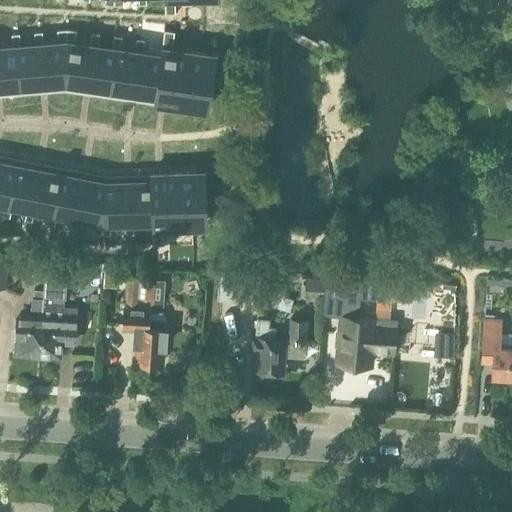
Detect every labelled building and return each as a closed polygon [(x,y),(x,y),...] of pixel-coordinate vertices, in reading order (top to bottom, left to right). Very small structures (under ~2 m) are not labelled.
[(175,0),(164,0),(165,16),(176,15),(175,0)] [(67,29),(57,30),(58,42),(67,41),(67,29)] [(67,29),(67,41),(75,42),(77,30),(67,29)] [(42,31),(34,32),(35,44),(39,43),(43,43),(42,31)] [(164,31),(162,48),(172,49),(174,32),(164,31)] [(91,32),(90,44),(94,45),(98,46),(99,33),(91,32)] [(20,33),(12,34),(13,45),(17,45),(21,45),(20,33)] [(114,36),(112,48),(116,48),(120,49),(122,37),(114,36)] [(135,51),(139,51),(143,52),(144,40),(136,39),(135,51)] [(43,43),(39,43),(43,84),(65,82),(67,41),(58,42),(43,43)] [(67,41),(65,82),(88,85),(94,45),(90,44),(75,42),(67,41)] [(21,45),(17,45),(20,86),(43,84),(39,43),(35,44),(21,45)] [(0,46),(0,87),(20,86),(17,45),(13,45),(0,46)] [(94,45),(88,85),(110,88),(116,48),(112,48),(98,46),(94,45)] [(116,48),(110,88),(133,92),(139,51),(135,51),(120,49),(116,48)] [(155,95),(154,102),(199,108),(206,109),(209,89),(202,88),(204,75),(211,76),(214,55),(207,54),(200,53),(172,49),(162,48),(161,55),(156,95),(155,95)] [(139,51),(133,92),(155,95),(156,95),(161,55),(143,52),(139,51)] [(204,75),(202,88),(209,89),(211,76),(204,75)] [(0,160),(0,202),(4,203),(8,204),(16,164),(0,160)] [(16,164),(8,204),(12,205),(27,208),(31,208),(39,168),(16,164)] [(39,168),(31,208),(35,209),(49,212),(53,213),(61,173),(39,168)] [(195,171),(150,173),(150,180),(151,180),(152,220),(152,227),(162,227),(194,226),(198,226),(206,225),(205,204),(197,205),(196,191),(204,191),(203,170),(195,171)] [(61,173),(53,213),(57,213),(72,216),(75,217),(83,177),(61,173)] [(83,177),(75,217),(79,218),(94,220),(102,222),(105,182),(83,177)] [(150,180),(128,181),(129,221),(133,221),(152,220),(151,180),(150,180)] [(105,182),(102,222),(111,222),(125,221),(129,221),(128,181),(105,182)] [(204,191),(196,191),(197,205),(205,204),(204,191)] [(4,203),(2,215),(10,217),(12,205),(8,204),(4,203)] [(27,208),(24,220),(32,221),(35,209),(31,208),(27,208)] [(49,212),(47,224),(55,225),(57,213),(53,213),(49,212)] [(72,216),(69,228),(77,230),(79,218),(75,217),(72,216)] [(94,220),(91,233),(101,234),(102,222),(94,220)] [(129,221),(125,221),(126,234),(134,233),(133,221),(129,221)] [(102,222),(101,234),(111,234),(111,222),(102,222)] [(154,228),(152,227),(153,244),(163,244),(162,227),(154,228)] [(77,307),(59,305),(61,274),(67,274),(68,259),(46,258),(45,266),(43,300),(42,310),(42,318),(39,354),(59,356),(60,340),(74,342),(77,307)] [(285,278),(249,275),(233,274),(232,297),(247,298),(258,299),(259,285),(285,287),(285,278)] [(118,276),(105,275),(105,285),(117,286),(118,276)] [(136,345),(135,361),(142,361),(144,365),(152,366),(154,362),(160,363),(162,346),(164,346),(166,328),(164,328),(165,314),(162,311),(148,309),(147,309),(148,304),(150,305),(152,281),(127,279),(125,307),(124,307),(122,328),(123,328),(133,329),(132,345),(136,345)] [(307,279),(304,318),(321,319),(324,280),(307,279)] [(366,281),(364,296),(385,299),(387,284),(366,281)] [(31,299),(31,309),(42,310),(43,300),(31,299)] [(375,317),(342,314),(340,331),(338,331),(337,346),(339,346),(337,363),(370,366),(372,347),(378,347),(378,351),(393,352),(394,349),(394,346),(396,346),(398,333),(395,332),(396,329),(396,327),(374,325),(375,317)] [(14,326),(17,328),(16,336),(15,336),(13,354),(26,355),(26,353),(39,354),(42,318),(18,316),(17,319),(14,320),(14,326)] [(268,339),(269,320),(257,320),(256,338),(255,338),(254,349),(258,350),(256,369),(282,371),(283,355),(304,357),(306,321),(291,320),(289,340),(268,339)] [(484,320),(481,359),(493,360),(492,376),(511,377),(511,332),(499,332),(500,321),(484,320)] [(436,355),(454,356),(454,335),(437,334),(436,355)]
